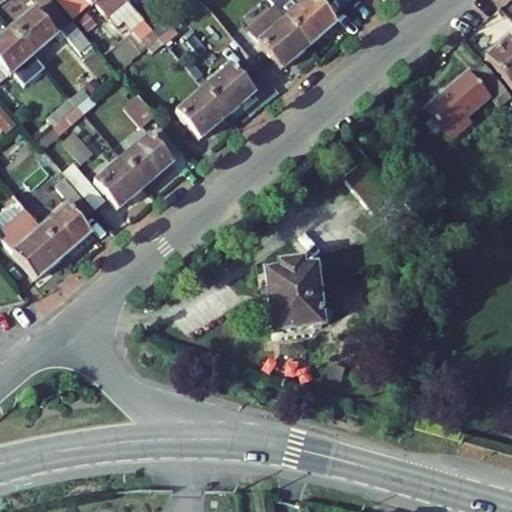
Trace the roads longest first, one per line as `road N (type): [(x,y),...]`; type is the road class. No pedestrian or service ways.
road 1 (residential): [(447,0),(67,325)]
road 2 (primary): [(186,437),(319,453),(511,507)]
road 3 (primary): [(0,462),(186,437)]
road 4 (residential): [(67,325),(132,397),(186,437)]
